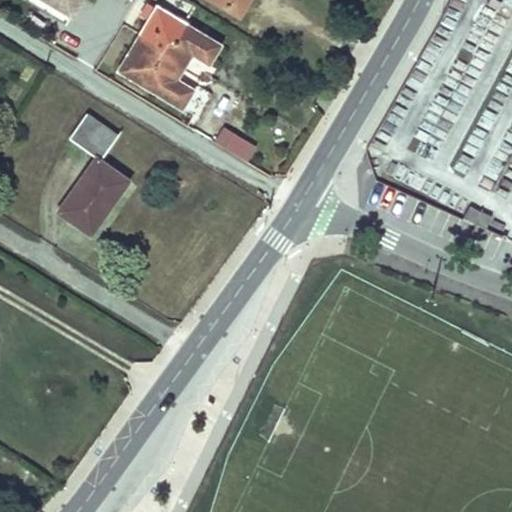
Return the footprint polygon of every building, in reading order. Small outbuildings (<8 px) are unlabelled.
[(77,0),(54,0),(71,11),(77,0)] [(249,0),(218,0),(241,14),(249,0)] [(158,7),(120,70),(184,109),(196,90),(179,79),(194,55),(211,65),(223,45),(158,7)] [(61,212),(88,231),(104,207),(109,210),(130,182),(103,162),(120,137),(88,115),(72,139),(100,159),(61,212)] [(248,162),(259,144),(225,125),(215,143),(248,162)] [(462,222),(464,218),(376,181),(358,224),(393,239),(396,230),(451,253),(457,239),(473,245),(480,230),(462,222)] [(104,207),(88,231),(92,235),(109,210),(104,207)] [(466,219),(488,227),(492,214),(470,207),(466,219)]
